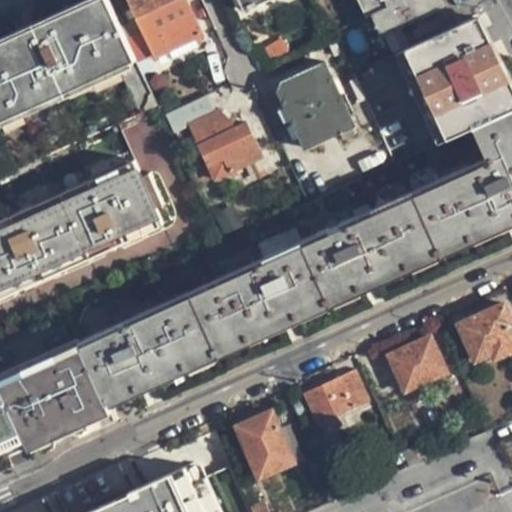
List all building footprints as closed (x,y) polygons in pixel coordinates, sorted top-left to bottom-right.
[(41,31),(0,49),(0,108),(37,92),(39,97),(91,73),(91,67),(116,56),(141,112),(161,104),(129,37),(122,23),(111,0),(110,0),(57,24),(53,17),(38,24),(41,31)] [(134,0),(158,52),(197,35),(204,32),(189,0),(134,0)] [(443,5),(440,0),(368,0),(384,32),(443,5)] [(257,14),(247,18),(256,38),(266,33),(257,14)] [(511,107),(511,84),(479,15),(410,46),(452,135),(479,123),(511,107)] [(138,17),(122,23),(129,37),(142,30),(138,17)] [(285,37),(267,48),(275,60),(293,49),(285,37)] [(328,61),(286,79),(283,90),(308,143),(342,128),(346,134),(356,129),(354,122),(357,120),(328,61)] [(225,156),(232,171),(265,156),(249,118),(237,122),(222,107),(191,120),(210,162),(225,156)] [(495,157),(316,238),(338,290),(361,280),(364,286),(416,263),(414,256),(472,229),(476,236),(511,220),(511,107),(479,123),(495,157)] [(217,177),(232,171),(225,156),(210,162),(217,177)] [(42,209),(39,204),(0,221),(0,227),(1,228),(0,228),(0,295),(0,293),(0,289),(23,280),(25,284),(66,266),(64,261),(89,250),(92,254),(165,222),(159,204),(166,200),(153,170),(144,173),(137,160),(64,193),(67,198),(42,209)] [(64,193),(39,204),(42,209),(67,198),(64,193)] [(316,238),(306,242),(328,295),(338,290),(316,238)] [(88,305),(78,327),(83,339),(108,394),(137,381),(140,386),(192,363),(190,357),(250,330),(253,336),(304,313),(301,306),(328,295),(306,242),(131,321),(118,293),(88,305)] [(66,266),(92,254),(89,250),(64,261),(66,266)] [(0,293),(0,295),(25,284),(23,280),(0,289),(0,293)] [(493,348),(511,339),(511,320),(511,319),(511,318),(511,309),(508,301),(462,321),(477,357),(493,350),(493,348)] [(450,369),(439,345),(434,334),(393,352),(408,388),(450,369)] [(83,339),(3,375),(28,435),(111,399),(108,394),(83,339)] [(451,339),(439,345),(450,369),(462,364),(451,339)] [(511,352),(511,339),(493,348),(493,350),(497,359),(511,352)] [(320,420),(323,419),(338,414),(373,397),(359,368),(307,390),(320,420)] [(276,408),(241,422),(262,475),(309,456),(294,420),(283,424),(276,408)] [(341,423),(338,414),(323,419),(327,430),(341,423)] [(158,459),(164,475),(174,499),(201,489),(228,476),(210,435),(158,459)] [(409,448),(401,450),(409,467),(416,464),(409,448)] [(205,496),(201,489),(174,499),(164,475),(157,478),(171,511),(205,496)] [(272,511),(267,498),(253,503),(256,511),(272,511)]
